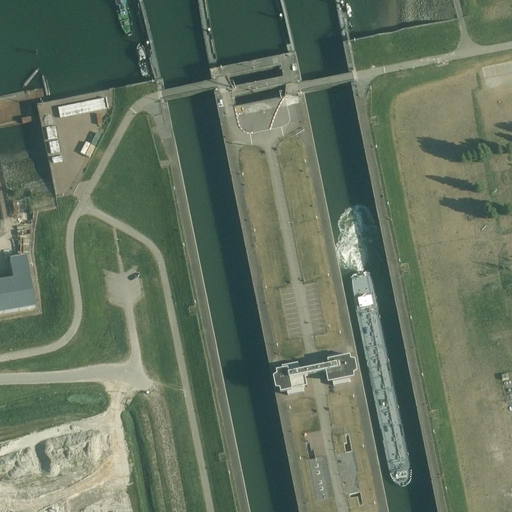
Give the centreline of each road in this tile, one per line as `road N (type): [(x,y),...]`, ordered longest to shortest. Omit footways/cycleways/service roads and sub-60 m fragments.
road 1 (unclassified): [(443,511),(360,96),(363,75)]
road 2 (unclassified): [(246,511),(168,137),(148,101)]
road 3 (unclassified): [(344,511),(269,139)]
road 4 (unclassified): [(212,511),(159,253),(81,204)]
road 5 (unclassified): [(0,359),(57,345),(75,326),(70,235),(81,204)]
road 6 (unclassified): [(363,75),(511,45)]
road 7 (unclassified): [(140,383),(0,379)]
road 8 (unclassified): [(81,204),(127,121),(148,101)]
